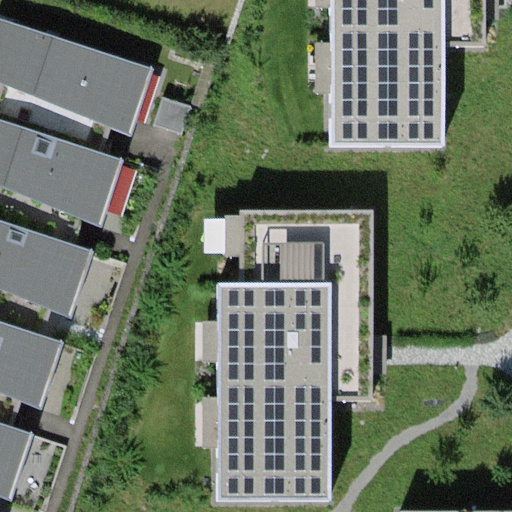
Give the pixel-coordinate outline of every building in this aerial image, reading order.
[(480,0),(328,0),(329,147),(441,147),(440,48),(481,47),(480,0)] [(152,71),(0,20),(0,121),(101,154),(109,128),(129,137),(152,71)] [(0,121),(0,222),(72,246),(79,219),(98,228),(121,161),(101,154),(0,121)] [(370,356),(370,213),(239,213),(239,285),(215,285),(215,502),(328,502),(328,401),(370,401),(370,356)] [(0,222),(0,323),(41,337),(49,311),(70,319),(92,253),(72,246),(0,222)] [(0,323),(0,425),(11,429),(20,402),(40,411),(62,345),(41,337),(0,323)] [(0,425),(0,498),(10,502),(32,436),(11,429),(0,425)]
